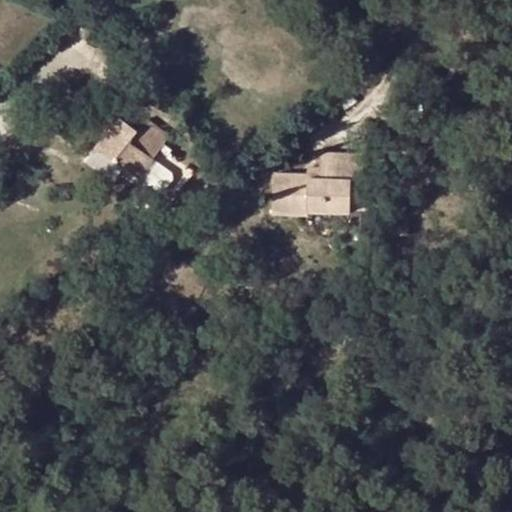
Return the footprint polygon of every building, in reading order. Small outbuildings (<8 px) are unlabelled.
[(160,154),(118,124),(95,152),(137,183),(160,154)] [(137,137),(160,154),(167,144),(144,127),(137,137)] [(306,179),(272,178),(271,220),(305,220),(305,215),(348,217),(349,184),(361,184),(362,160),(319,159),(319,172),(319,184),(306,184),(306,179)] [(306,171),(306,179),(306,184),(319,184),(319,172),(306,171)] [(305,215),(305,220),(305,227),(348,228),(348,217),(305,215)] [(391,241),(407,241),(408,221),(398,220),(398,225),(392,225),(391,241)]
